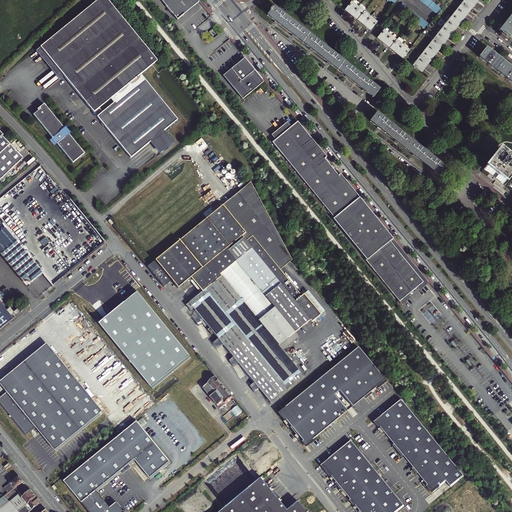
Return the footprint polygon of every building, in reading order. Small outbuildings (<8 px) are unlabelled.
[(111,100),(125,89),(141,76),(158,62),(129,28),(107,0),(100,0),(74,21),(40,48),(64,77),(93,114),(99,109),(111,100)] [(160,0),(165,6),(177,19),(198,2),(196,0),(160,0)] [(441,9),(429,0),(418,0),(437,15),(441,9)] [(470,10),(475,4),(469,0),(465,0),(462,4),(470,10)] [(345,10),(351,15),(357,7),(351,2),(345,10)] [(425,30),(429,25),(402,3),(398,9),(425,30)] [(465,16),(470,10),(462,4),(457,10),(465,16)] [(351,15),(357,20),(364,12),(357,7),(351,15)] [(278,24),(285,30),(291,22),(281,14),(283,12),(279,9),(277,12),(273,8),(272,9),(271,9),(269,12),(270,12),(267,16),(275,22),(274,23),(277,25),(278,24)] [(460,23),(465,16),(457,10),(452,17),(460,23)] [(357,20),(364,25),(370,17),(364,12),(357,20)] [(505,38),(507,40),(511,33),(511,15),(498,33),(501,35),(500,36),(504,40),(505,38)] [(364,25),(370,30),(376,22),(370,17),(364,25)] [(447,23),(455,29),(460,23),(452,17),(447,23)] [(303,43),(309,36),(291,22),(285,30),(292,35),(292,36),(294,39),(295,38),(303,43)] [(442,29),(450,35),(455,29),(447,23),(442,29)] [(437,35),(445,41),(450,35),(442,29),(437,35)] [(378,38),(384,43),(390,36),(384,31),(378,38)] [(432,41),(440,48),(445,41),(437,35),(432,41)] [(320,57),(326,49),(309,36),(303,43),(310,49),(309,50),(312,52),(313,51),(320,57)] [(384,43),(390,48),(396,41),(390,36),(384,43)] [(390,48),(397,53),(402,46),(396,41),(390,48)] [(427,48),(435,54),(440,48),(432,41),(427,48)] [(397,53),(403,58),(408,52),(409,51),(402,46),(397,53)] [(59,81),(64,77),(40,48),(36,52),(59,81)] [(430,60),(435,54),(427,48),(422,54),(430,60)] [(338,71),(344,63),(326,49),(320,57),(328,63),(327,64),(330,66),(331,65),(338,71)] [(497,72),(503,64),(496,58),(492,55),(485,49),(478,58),(497,72)] [(425,66),(430,60),(422,54),(418,60),(425,66)] [(243,99),(264,81),(262,80),(254,70),(255,70),(245,57),(232,69),(223,75),(243,99)] [(421,72),(425,66),(418,60),(413,66),(421,72)] [(356,84),(362,77),(344,63),(338,71),(346,76),(345,78),(348,80),(349,78),(356,84)] [(497,72),(511,84),(511,70),(510,69),(503,64),(497,72)] [(263,79),(255,70),(254,70),(262,80),(263,79)] [(99,109),(93,114),(130,160),(178,122),(141,76),(125,89),(111,100),(114,104),(102,113),(99,109)] [(373,98),(379,90),(362,77),(356,84),(363,90),(362,91),(365,93),(365,92),(373,98)] [(81,156),(84,154),(70,137),(68,135),(66,133),(68,132),(66,130),(65,131),(63,129),(62,127),(44,104),(38,108),(39,110),(38,111),(33,115),(52,139),(53,139),(56,143),(56,144),(72,164),(79,158),(81,156)] [(387,135),(393,128),(376,114),(370,122),(378,128),(377,128),(380,130),(387,135)] [(291,127),(287,122),(271,135),(275,140),(291,127)] [(275,140),(272,142),(334,218),(333,219),(366,260),(365,260),(400,301),(409,294),(417,287),(424,282),(390,241),(394,238),(393,238),(376,217),(368,207),(356,192),(346,180),(341,174),(339,175),(325,159),(327,157),(317,146),(298,122),(291,127),(275,140)] [(69,132),(70,131),(67,128),(66,129),(65,127),(64,128),(63,126),(62,127),(63,129),(65,131),(66,130),(68,132),(66,133),(68,135),(70,137),(70,136),(69,135),(70,134),(69,132)] [(406,149),(411,141),(393,128),(387,135),(396,141),(395,142),(398,144),(398,143),(406,149)] [(0,129),(0,151),(9,143),(0,133),(0,132),(2,131),(0,129)] [(423,163),(429,155),(411,141),(406,149),(413,155),(413,156),(415,158),(416,157),(423,163)] [(0,175),(21,156),(9,143),(0,151),(0,175)] [(483,170),(504,186),(511,175),(511,160),(499,150),(483,170)] [(434,171),(441,176),(447,168),(429,155),(423,163),(431,168),(430,169),(433,171),(434,171)] [(226,204),(223,206),(243,230),(266,212),(250,183),(226,204)] [(452,205),(451,203),(455,198),(450,195),(446,201),(452,205)] [(176,285),(192,272),(243,230),(223,206),(156,261),(176,285)] [(443,215),(446,217),(452,209),(449,207),(443,215)] [(266,212),(243,230),(246,234),(242,237),(246,242),(252,236),(280,270),(292,261),(266,212)] [(192,272),(176,285),(178,289),(191,278),(193,281),(202,292),(200,294),(186,305),(191,311),(194,309),(195,310),(207,325),(210,328),(214,333),(218,339),(224,346),(233,357),(238,362),(254,382),(259,388),(266,397),(270,394),(273,398),(269,401),(271,403),(303,376),(282,351),(299,337),(295,331),(310,319),(311,321),(320,314),(304,295),(302,297),(280,270),(252,236),(246,242),(242,237),(246,234),(243,230),(192,272)] [(16,247),(20,243),(15,237),(12,233),(0,242),(0,254),(2,257),(15,246),(16,247)] [(397,243),(394,238),(390,241),(424,282),(417,287),(420,290),(426,285),(430,282),(419,269),(407,254),(397,243)] [(31,282),(43,272),(20,243),(16,247),(15,246),(2,257),(22,281),(30,282),(31,282)] [(200,294),(202,292),(193,281),(191,282),(200,294)] [(324,311),(308,291),(304,295),(320,314),(324,311)] [(152,388),(191,357),(139,293),(100,324),(152,388)] [(409,294),(400,301),(403,305),(412,297),(409,294)] [(0,328),(21,311),(18,307),(13,311),(9,307),(6,310),(0,302),(0,328)] [(205,327),(207,325),(195,310),(190,316),(196,323),(201,322),(205,327)] [(217,348),(224,346),(218,339),(213,343),(217,348)] [(8,392),(56,354),(47,344),(0,382),(0,383),(7,391),(8,392)] [(386,381),(357,346),(323,375),(315,381),(278,411),(307,446),(348,412),(335,396),(340,391),(353,408),(386,381)] [(0,396),(0,402),(26,435),(36,427),(55,451),(103,412),(56,354),(8,392),(7,391),(0,396)] [(233,366),(238,362),(233,357),(228,361),(233,366)] [(312,379),(315,381),(323,375),(321,372),(312,379)] [(222,402),(230,396),(215,377),(202,388),(215,405),(221,400),(222,402)] [(254,392),(259,388),(254,382),(249,386),(254,392)] [(464,475),(401,399),(375,421),(433,491),(446,480),(451,486),(464,475)] [(139,421),(143,425),(147,422),(144,417),(139,421)] [(110,507),(97,491),(135,459),(150,478),(170,461),(137,421),(64,481),(89,511),(124,511),(125,511),(117,502),(110,507)] [(395,511),(404,505),(351,440),(322,464),(361,511),(395,511)] [(311,511),(312,511),(311,511),(307,510),(299,501),(289,510),(281,500),(283,498),(285,496),(282,497),(280,499),(272,489),(274,488),(276,485),(273,487),(271,488),(263,479),(265,477),(267,475),(264,476),(262,478),(220,511),(311,511)] [(4,488),(8,493),(23,481),(19,476),(10,483),(11,484),(10,486),(9,484),(4,488)] [(48,511),(47,509),(43,511),(28,511),(41,502),(31,490),(23,497),(19,492),(0,508),(0,511),(48,511)]
